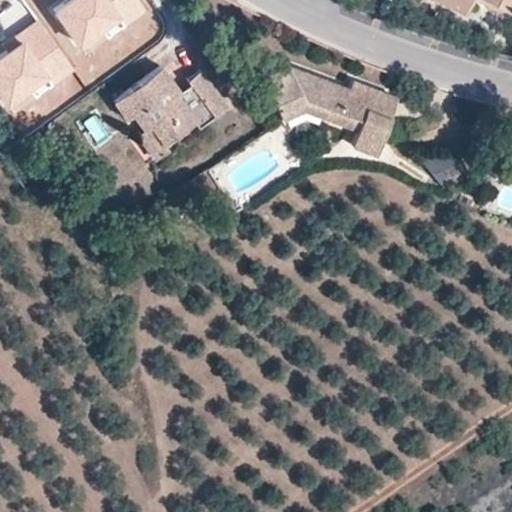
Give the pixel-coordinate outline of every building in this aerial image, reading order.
[(146,10),(138,0),(61,0),(50,8),(74,43),(98,26),(115,14),(123,26),(146,10)] [(442,0),(467,12),(471,3),(465,0),(442,0)] [(115,14),(98,26),(106,38),(123,26),(115,14)] [(72,69),(36,18),(24,26),(14,34),(17,38),(0,50),(0,100),(1,102),(24,85),(41,73),(50,85),(72,69)] [(303,91),(358,115),(351,138),(380,149),(401,92),(360,77),(357,84),(293,61),(254,74),(268,105),(303,91)] [(149,125),(159,140),(191,117),(195,122),(224,102),(198,66),(187,75),(191,81),(196,88),(180,99),(175,92),(180,89),(162,63),(114,97),(128,117),(134,113),(145,128),(149,125)] [(41,73),(24,85),(32,97),(50,85),(41,73)] [(196,88),(191,81),(180,89),(175,92),(180,99),(196,88)] [(163,145),(159,140),(149,125),(145,128),(138,133),(152,153),(163,145)] [(421,153),(430,180),(461,169),(452,142),(421,153)]
